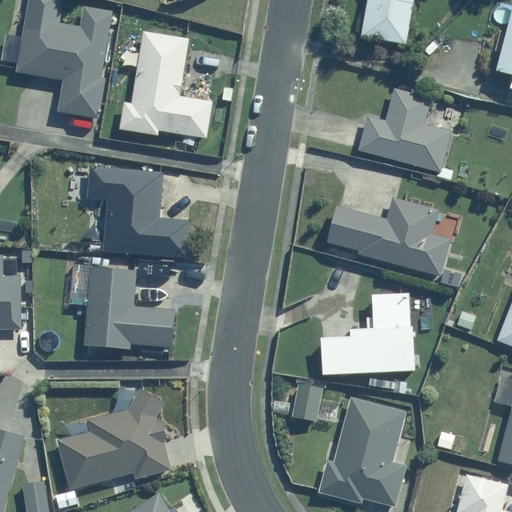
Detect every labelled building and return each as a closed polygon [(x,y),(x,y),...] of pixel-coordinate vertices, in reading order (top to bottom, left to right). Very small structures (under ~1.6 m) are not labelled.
[(63,0),(31,0),(24,40),(9,38),(4,66),(18,68),(17,73),(67,82),(61,115),(100,122),(107,83),(101,82),(112,19),(83,14),(81,29),(59,25),(63,0)] [(414,0),(370,0),(363,42),(405,49),(414,0)] [(511,21),(497,76),(511,80),(511,91),(511,92),(511,91),(511,21)] [(190,41),(144,33),(132,106),(125,105),(120,131),(160,137),(160,134),(182,137),(180,145),(194,147),(195,140),(206,141),(212,105),(180,100),(190,41)] [(432,101),(395,91),(387,125),(369,120),(360,154),(443,174),(453,135),(425,128),(432,101)] [(91,171),(88,201),(110,204),(106,235),(105,250),(188,259),(192,226),(160,223),(164,178),(91,171)] [(439,216),(393,201),(387,223),(338,211),(329,247),(357,254),(356,259),(441,281),(451,246),(432,240),(439,216)] [(0,331),(13,331),(13,280),(4,280),(4,258),(0,258),(0,331)] [(137,275),(92,271),(85,350),(131,354),(132,349),(172,352),(175,315),(134,312),(137,275)] [(411,298),(372,299),(373,321),(367,321),(367,338),(321,339),(322,377),(413,375),(411,298)] [(511,303),(497,342),(511,347),(511,303)] [(511,467),(511,381),(504,378),(496,404),(511,409),(496,459),(495,463),(511,467)] [(323,391),(299,387),(293,420),(317,425),(323,391)] [(92,437),(60,445),(73,492),(135,476),(136,480),(171,471),(164,445),(167,444),(162,424),(159,425),(157,419),(164,409),(141,394),(129,412),(89,423),(92,437)] [(404,416),(351,402),(334,467),(328,466),(321,494),(362,505),(363,500),(394,508),(404,471),(390,467),(404,416)] [(0,511),(5,511),(24,440),(0,433),(0,511)] [(502,511),(508,490),(467,480),(459,511),(502,511)] [(50,511),(47,486),(25,488),(27,511),(50,511)] [(169,511),(159,497),(138,511),(176,511),(174,509),(169,511)]
